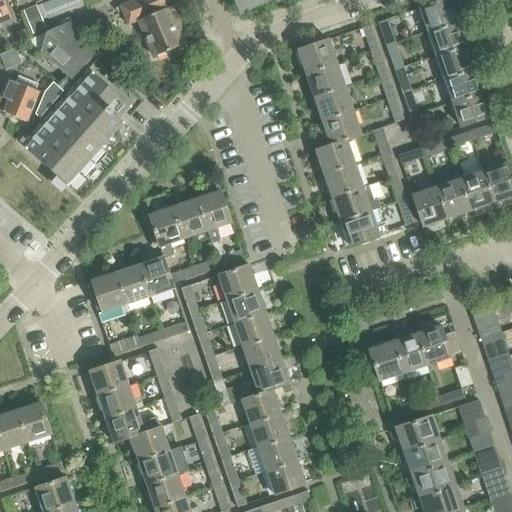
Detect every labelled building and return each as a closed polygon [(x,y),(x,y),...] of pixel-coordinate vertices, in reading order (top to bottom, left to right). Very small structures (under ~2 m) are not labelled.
[(0,0),(0,22),(8,19),(7,15),(0,0)] [(26,0),(15,0),(19,8),(28,4),(26,0)] [(52,0),(37,6),(23,12),(33,36),(47,31),(43,20),(42,20),(46,18),(44,13),(77,0),(52,0)] [(165,53),(184,45),(174,23),(179,21),(173,6),(167,9),(162,0),(136,0),(120,7),(128,25),(139,21),(154,58),(156,57),(158,59),(166,56),(165,53)] [(234,0),(241,15),(270,0),(276,0),(278,2),(282,0),(234,0)] [(445,0),(420,9),(429,34),(460,23),(451,0),(445,0)] [(378,23),(387,48),(395,45),(387,20),(378,23)] [(46,34),(40,52),(71,79),(95,52),(100,46),(93,39),(73,22),(46,34)] [(429,34),(437,58),(468,47),(460,23),(429,34)] [(362,28),(371,52),(380,49),(371,25),(362,28)] [(17,34),(21,44),(29,41),(25,31),(17,34)] [(298,51),(306,76),(337,64),(329,41),(298,51)] [(395,45),(387,48),(395,73),(404,70),(395,45)] [(437,58),(445,81),(476,71),(468,47),(437,58)] [(371,52),(379,76),(388,73),(380,49),(371,52)] [(1,55),(7,71),(21,65),(15,50),(1,55)] [(306,76),(314,99),(345,88),(337,64),(306,76)] [(404,70),(395,73),(403,95),(412,92),(404,70)] [(445,81),(453,105),(484,94),(476,71),(445,81)] [(130,109),(131,107),(92,73),(71,97),(70,97),(34,138),(35,138),(26,148),(25,147),(23,149),(44,167),(43,168),(41,170),(51,178),(52,176),(53,175),(68,188),(69,186),(68,185),(77,174),(78,175),(79,174),(79,173),(88,162),(89,163),(90,161),(99,150),(100,150),(101,149),(101,148),(110,137),(111,138),(113,136),(112,136),(122,124),(123,125),(124,124),(118,119),(128,108),(130,109)] [(379,76),(387,99),(396,96),(388,73),(379,76)] [(5,82),(0,94),(0,97),(7,100),(2,112),(14,117),(27,123),(40,93),(36,91),(39,84),(18,76),(16,83),(14,82),(13,85),(5,82)] [(53,84),(48,90),(58,99),(64,93),(53,84)] [(314,99),(322,122),(353,111),(345,88),(314,99)] [(45,94),(44,96),(53,105),(58,99),(48,90),(45,94)] [(403,95),(411,119),(420,116),(412,92),(403,95)] [(492,117),(484,94),(453,105),(461,127),(492,117)] [(44,96),(40,104),(48,111),(53,105),(44,96)] [(404,120),(396,96),(387,99),(396,123),(404,120)] [(40,104),(35,116),(39,120),(48,111),(40,104)] [(361,135),(353,111),(322,122),(330,145),(347,140),(361,135)] [(428,139),(420,116),(411,119),(419,142),(428,139)] [(494,124),(468,132),(472,141),(497,133),(494,124)] [(373,132),(381,154),(390,151),(382,129),(373,132)] [(468,132),(446,140),(449,149),(472,141),(468,132)] [(316,150),(324,174),(355,163),(347,140),(330,145),(316,150)] [(446,140),(423,148),(426,157),(449,149),(446,140)] [(402,165),(426,157),(423,148),(399,156),(402,165)] [(381,154),(390,179),(398,176),(390,151),(381,154)] [(324,174),(332,198),(363,187),(355,163),(324,174)] [(511,175),(508,163),(482,172),(493,203),(511,196),(511,175)] [(482,172),(459,180),(470,211),(493,203),(482,172)] [(390,179),(398,202),(407,199),(398,176),(390,179)] [(459,180),(437,188),(447,219),(470,211),(459,180)] [(332,198),(340,222),(371,211),(372,213),(382,209),(378,199),(374,200),(369,186),(363,188),(363,187),(332,198)] [(423,227),(447,219),(437,188),(413,196),(423,227)] [(220,191),(196,200),(206,231),(207,231),(212,245),(221,241),(217,228),(231,223),(220,191)] [(415,223),(407,199),(398,202),(406,226),(415,223)] [(196,200),(173,207),(183,239),(206,231),(196,200)] [(164,257),(163,257),(164,258),(174,255),(170,243),(183,239),(173,207),(150,215),(164,257)] [(341,224),(338,225),(342,236),(345,235),(349,246),(388,232),(385,221),(382,222),(378,211),(372,213),(371,211),(340,222),(341,224)] [(240,251),(215,260),(218,268),(243,260),(240,251)] [(172,284),(169,275),(164,258),(163,257),(139,265),(149,296),(174,288),(172,284)] [(215,260),(192,267),(195,276),(218,268),(215,260)] [(139,265),(115,273),(126,304),(149,296),(139,265)] [(218,276),(226,300),(257,289),(249,265),(218,276)] [(192,267),(169,275),(172,284),(195,276),(192,267)] [(102,312),(126,304),(115,273),(92,281),(102,312)] [(180,289),(188,313),(198,310),(189,286),(180,289)] [(226,300),(234,324),(265,313),(257,289),(226,300)] [(188,313),(196,337),(206,333),(198,310),(188,313)] [(473,317),(483,348),(493,344),(489,331),(499,327),(494,310),(473,317)] [(234,324),(242,347),(273,336),(265,313),(234,324)] [(185,322),(160,330),(163,339),(188,331),(185,322)] [(441,326),(416,335),(426,366),(451,357),(441,326)] [(483,348),(489,364),(510,357),(499,327),(489,331),(493,344),(483,348)] [(160,330),(137,338),(140,347),(163,339),(160,330)] [(196,337),(204,360),(214,357),(206,333),(196,337)] [(416,335),(392,343),(403,373),(426,366),(416,335)] [(242,347),(250,370),(281,360),(273,336),(242,347)] [(113,356),(140,347),(137,338),(127,341),(127,339),(109,345),(113,356)] [(380,381),(403,373),(392,343),(369,350),(380,381)] [(148,352),(156,376),(165,372),(157,349),(148,352)] [(204,360),(213,383),(222,380),(214,357),(204,360)] [(489,364),(499,395),(509,391),(504,377),(511,374),(511,363),(510,357),(489,364)] [(289,383),(281,360),(250,370),(258,394),(272,389),(289,383)] [(120,361),(89,372),(97,396),(129,385),(120,361)] [(156,376),(164,399),(173,396),(165,372),(156,376)] [(499,395),(505,410),(511,407),(511,374),(504,377),(509,391),(499,395)] [(229,400),(222,380),(213,383),(221,407),(230,404),(229,400)] [(97,396),(105,419),(136,408),(129,385),(97,396)] [(241,400),(249,424),(280,413),(272,389),(258,394),(241,400)] [(462,389),(437,398),(440,407),(465,398),(462,389)] [(164,399),(172,423),(181,420),(173,396),(164,399)] [(240,396),(229,400),(230,404),(241,400),(240,396)] [(437,398),(414,405),(417,414),(440,407),(437,398)] [(458,408),(469,439),(479,436),(474,422),(485,418),(479,401),(458,408)] [(41,403),(16,412),(26,442),(51,434),(41,403)] [(393,422),(417,414),(414,405),(390,413),(393,422)] [(113,443),(130,438),(145,432),(136,408),(105,419),(113,443)] [(204,413),(212,437),(222,433),(214,410),(204,413)] [(16,412),(0,416),(0,442),(3,450),(26,442),(16,412)] [(249,424),(257,448),(288,437),(280,413),(249,424)] [(188,418),(196,442),(206,439),(197,415),(188,418)] [(399,438),(404,452),(440,440),(432,417),(396,429),(397,431),(391,434),(393,441),(399,438)] [(469,439),(475,455),(496,448),(485,418),(474,422),(479,436),(469,439)] [(161,427),(145,432),(130,438),(138,462),(169,451),(161,427)] [(212,437),(220,460),(230,457),(222,433),(212,437)] [(257,448),(265,471),(297,461),(288,437),(257,448)] [(196,442),(204,465),(214,462),(206,439),(196,442)] [(407,462),(412,475),(448,464),(440,440),(404,452),(405,454),(398,456),(401,464),(407,462)] [(475,455),(485,485),(495,482),(490,468),(501,464),(496,448),(475,455)] [(138,462),(146,485),(177,475),(169,451),(138,462)] [(220,460),(228,484),(238,481),(230,457),(220,460)] [(305,484),(297,461),(265,471),(274,495),(305,484)] [(61,462),(36,471),(39,480),(64,471),(61,462)] [(204,465),(212,489),(222,486),(214,462),(204,465)] [(415,485),(420,498),(456,487),(448,464),(412,475),(413,477),(406,479),(408,487),(415,485)] [(485,485),(490,501),(511,494),(501,464),(490,468),(495,482),(485,485)] [(36,471),(12,478),(15,487),(39,480),(36,471)] [(146,485),(154,509),(185,498),(177,475),(146,485)] [(12,478),(0,482),(0,492),(15,487),(12,478)] [(36,488),(44,511),(74,502),(66,478),(36,488)] [(246,505),(238,481),(228,484),(236,508),(246,505)] [(230,509),(222,486),(212,489),(219,511),(222,511),(226,511),(226,510),(230,509)] [(423,508),(424,511),(457,511),(464,510),(456,487),(420,498),(420,500),(414,502),(416,510),(423,508)] [(307,492),(283,499),(286,509),(310,501),(307,492)] [(490,501),(494,511),(511,511),(511,496),(511,494),(490,501)] [(357,501),(360,511),(383,511),(378,496),(365,501),(364,498),(357,501)] [(2,500),(6,511),(15,511),(10,497),(2,500)] [(154,509),(155,511),(189,511),(185,498),(154,509)] [(283,499),(259,508),(260,511),(277,511),(286,509),(283,499)] [(44,511),(43,511),(77,511),(74,502),(44,511)]
